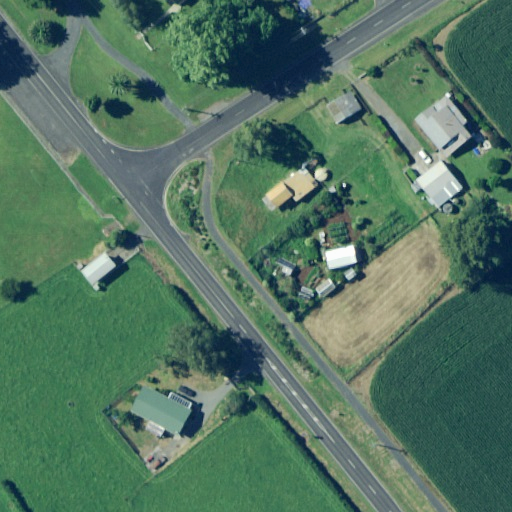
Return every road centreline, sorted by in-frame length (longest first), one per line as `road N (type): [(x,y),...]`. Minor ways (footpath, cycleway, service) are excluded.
road 1 (tertiary): [(390,511),(126,185)]
road 2 (unclassified): [(411,0),(126,185)]
road 3 (tertiary): [(126,185),(0,28)]
